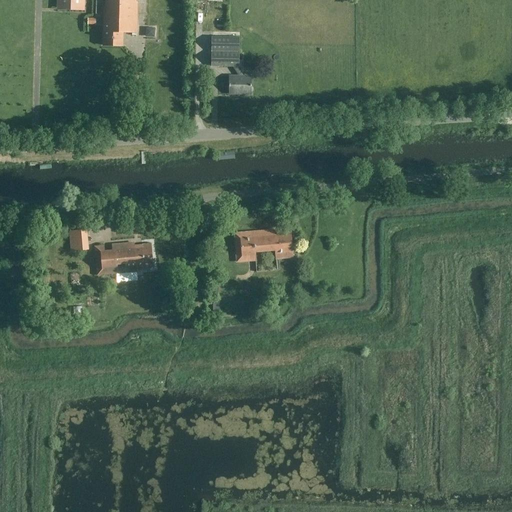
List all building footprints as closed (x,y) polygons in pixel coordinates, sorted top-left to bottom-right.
[(95,0),(95,13),(104,14),(103,45),(121,46),(122,32),(135,32),(136,1),(138,1),(137,0),(95,0)] [(238,68),(238,54),(239,37),(210,36),(210,67),(238,68)] [(228,78),(227,95),(250,95),(250,78),(228,78)] [(235,233),(238,261),(254,260),(253,253),(274,251),(275,255),(291,254),(289,231),(280,231),(280,234),(275,235),(274,229),(235,233)] [(86,243),(71,244),(71,251),(87,249),(86,243)] [(152,267),(150,244),(133,245),(133,243),(110,245),(111,250),(103,251),(103,246),(94,247),(96,274),(136,270),(136,268),(152,267)] [(219,310),(218,284),(211,285),(212,310),(219,310)]
